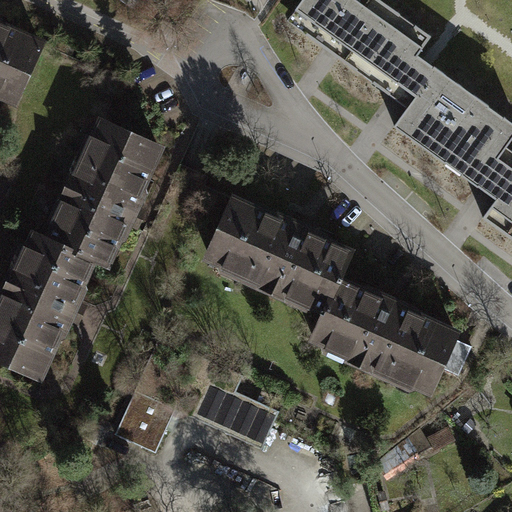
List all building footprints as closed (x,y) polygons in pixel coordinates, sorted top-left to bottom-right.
[(118,0),(134,12),(142,0),(118,0)] [(435,38),(381,0),(297,0),(280,24),(326,57),(394,105),(405,112),(393,129),(486,195),(495,201),(482,220),(511,241),(511,151),(509,149),(511,144),(511,122),(426,62),(421,59),(435,38)] [(0,105),(16,112),(47,42),(0,21),(0,105)] [(166,150),(97,119),(44,238),(72,251),(70,256),(96,267),(111,274),(140,208),(166,150)] [(296,224),(229,196),(200,264),(320,316),(330,293),(334,295),(343,276),(354,249),(296,224)] [(44,238),(30,232),(0,299),(0,369),(42,388),(71,323),(96,267),(70,256),(72,251),(44,238)] [(399,300),(343,276),(334,295),(330,293),(320,316),(308,345),(432,398),(462,327),(399,300)] [(267,444),(282,411),(233,389),(218,422),(267,444)] [(136,393),(115,436),(156,455),(176,412),(136,393)]
